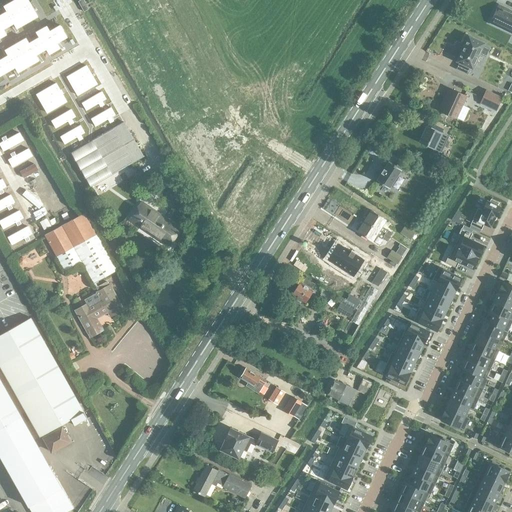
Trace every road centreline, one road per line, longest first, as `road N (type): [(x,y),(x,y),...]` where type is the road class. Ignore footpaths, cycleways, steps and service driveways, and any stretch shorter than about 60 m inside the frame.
road 1 (primary): [(100,511),(433,0)]
road 2 (residential): [(365,511),(511,215)]
road 3 (unknown): [(112,493),(39,445),(0,380)]
